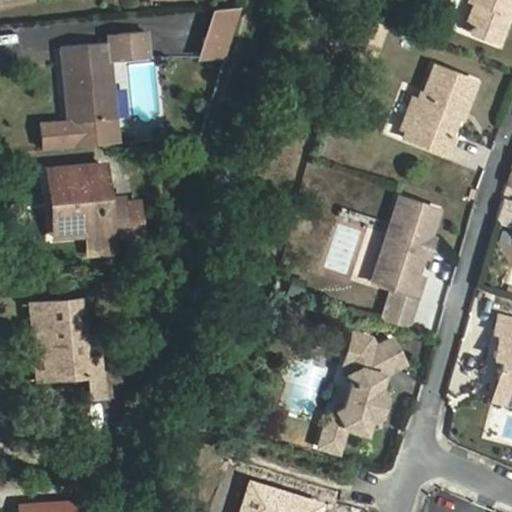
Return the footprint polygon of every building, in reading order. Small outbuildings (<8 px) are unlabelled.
[(511,0),(467,0),(466,4),(471,6),(463,26),(468,37),(496,47),(511,2),(511,0)] [(212,14),(197,59),(225,59),(240,11),(212,14)] [(150,31),(160,32),(157,50),(195,56),(201,20),(153,12),(150,31)] [(338,49),(365,58),(376,28),(350,19),(338,49)] [(150,58),(147,30),(116,34),(107,40),(61,46),(64,89),(76,89),(78,115),(71,116),(60,128),(49,118),(33,120),(37,152),(118,144),(109,62),(150,58)] [(463,109),(473,83),(431,68),(421,97),(418,96),(402,140),(447,156),(452,140),(448,138),(458,108),(463,109)] [(66,117),(71,116),(78,115),(76,89),(64,89),(66,117)] [(60,128),(71,116),(66,117),(49,118),(60,128)] [(511,176),(511,161),(507,160),(502,173),(511,176)] [(48,169),(51,196),(63,197),(65,236),(87,235),(111,233),(112,239),(126,238),(124,209),(122,201),(106,202),(103,165),(48,169)] [(63,197),(51,196),(54,237),(65,236),(63,197)] [(432,214),(393,201),(371,269),(385,273),(380,290),(410,300),(416,284),(410,282),(417,260),(414,255),(417,244),(422,242),(432,214)] [(511,227),(511,204),(504,202),(497,223),(511,227)] [(124,209),(126,238),(144,237),(143,208),(124,209)] [(352,277),(364,214),(336,208),(324,272),(352,277)] [(111,233),(87,235),(87,256),(113,254),(112,239),(111,233)] [(365,286),(380,290),(385,273),(371,269),(365,286)] [(83,298),(27,302),(33,382),(86,379),(88,400),(104,398),(101,356),(88,357),(83,298)] [(511,312),(492,306),(487,322),(494,324),(486,348),(495,351),(489,369),(511,376),(511,387),(509,398),(511,398),(511,312)] [(364,334),(343,328),(334,361),(343,377),(335,403),(319,412),(311,442),(330,447),(337,423),(356,428),(360,415),(370,408),(375,391),(369,384),(373,371),(398,365),(392,338),(366,345),(364,334)]
